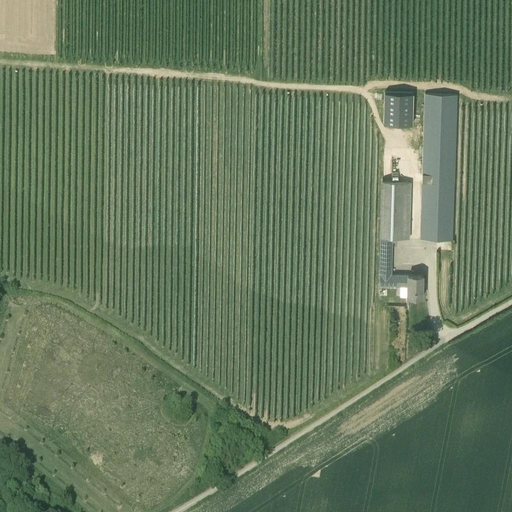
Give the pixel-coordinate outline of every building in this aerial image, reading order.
[(386,91),(385,123),(412,123),(413,97),(413,92),(386,91)] [(457,94),(425,93),(422,181),(420,238),(452,239),(454,182),(457,94)] [(410,181),(382,180),(380,237),(392,237),(408,238),(410,181)] [(391,273),(392,237),(380,237),(379,273),(391,273)] [(423,274),(391,273),(379,273),(379,284),(407,285),(407,296),(422,296),(423,274)]
